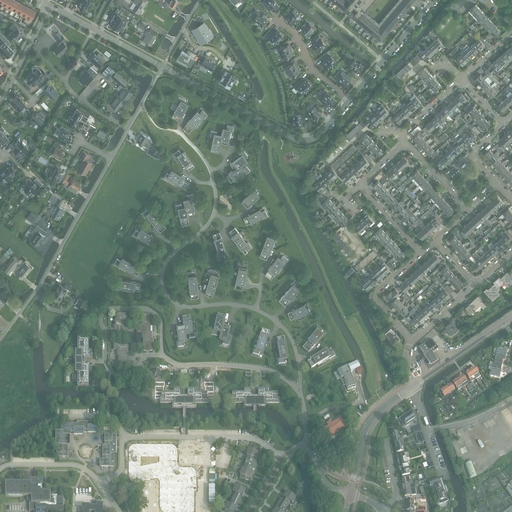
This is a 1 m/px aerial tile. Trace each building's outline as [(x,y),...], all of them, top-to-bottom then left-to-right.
[(12,9),(17,1),(15,0),(10,0),(7,7),(12,9)] [(88,5),(89,5),(90,2),(89,1),(90,1),(88,0),(82,0),(82,2),(81,1),(80,4),(80,5),(79,4),(79,5),(80,5),(79,5),(80,5),(79,6),(81,7),(80,9),(84,11),(88,5)] [(136,5),(132,10),(138,13),(141,9),(142,10),(146,3),(140,0),(134,0),(133,3),(136,5)] [(279,6),(275,1),(274,0),(264,0),(262,2),(269,11),(271,9),(272,10),(274,8),(275,9),(279,6)] [(331,0),(347,13),(354,5),(347,0),(331,0)] [(407,0),(400,0),(379,26),(357,8),(350,16),(380,41),(412,4),(407,0)] [(371,0),(351,0),(363,10),(371,0)] [(17,12),(21,3),(17,1),(12,9),(17,12)] [(21,14),(26,6),(21,3),(17,12),(21,14)] [(450,7),(455,12),(458,10),(452,4),(450,7)] [(475,4),(469,10),(474,15),(480,9),(476,4),(475,4)] [(26,17),(31,8),(26,6),(21,14),(26,17)] [(112,20),(110,24),(112,25),(111,26),(115,28),(121,16),(125,9),(122,7),(120,10),(117,9),(115,13),(115,12),(114,13),(110,19),(112,20)] [(31,20),(36,11),(31,8),(26,17),(31,20)] [(289,9),(285,15),(287,17),(286,18),(288,20),(287,21),(292,25),(296,21),(295,20),(298,15),(300,13),(294,9),(292,11),(289,9)] [(478,19),(484,13),(480,9),(474,15),(478,19)] [(265,25),(267,22),(265,22),(266,19),(265,18),(266,15),(260,12),(256,10),(254,13),(255,14),(251,20),(259,24),(259,26),(264,28),(265,26),(266,25),(265,25)] [(484,13),(478,19),(482,23),(488,18),(484,13)] [(121,16),(115,28),(118,30),(119,29),(121,30),(123,31),(125,28),(127,28),(128,26),(126,25),(128,21),(128,20),(121,16)] [(131,22),(142,29),(145,25),(133,18),(131,22)] [(488,18),(482,23),(486,28),(492,22),(488,18)] [(52,21),(46,28),(48,30),(55,24),(52,21)] [(306,36),(308,37),(312,33),(310,32),(314,28),(309,23),(308,23),(306,21),(301,26),(303,28),(302,30),(304,32),(303,33),(305,35),(306,36)] [(490,32),(496,26),(492,22),(486,28),(490,32)] [(211,37),(203,24),(193,30),(195,33),(196,33),(198,36),(196,37),(199,40),(201,39),(202,42),(211,37)] [(12,31),(8,35),(13,41),(16,38),(17,38),(22,33),(21,31),(24,29),(19,26),(17,27),(12,32),(12,31)] [(497,34),(500,31),(496,26),(490,32),(487,35),(488,37),(491,34),(494,37),(495,36),(497,34)] [(146,35),(142,41),(150,46),(156,36),(147,30),(144,34),(146,35)] [(279,32),(278,33),(276,31),(275,33),(273,30),(267,36),(270,38),(269,39),(275,44),(277,42),(279,41),(278,41),(283,35),(279,32)] [(58,31),(53,36),(57,40),(60,44),(54,50),(59,56),(69,48),(63,42),(66,39),(62,35),(58,31)] [(317,53),(322,50),(321,49),(321,48),(325,45),(321,39),(319,37),(313,41),(315,44),(313,45),(315,47),(313,48),(317,53)] [(0,49),(1,51),(3,54),(4,54),(7,57),(8,56),(9,57),(12,54),(11,53),(13,51),(8,46),(10,43),(5,38),(2,40),(0,42),(0,49)] [(437,38),(436,40),(433,42),(438,48),(443,44),(437,38)] [(479,39),(478,40),(474,43),(480,49),(485,45),(479,39)] [(438,48),(433,42),(429,47),(434,52),(438,48)] [(480,49),(474,43),(470,47),(476,53),(480,49)] [(293,55),(291,48),(289,49),(287,45),(278,49),(282,59),(293,55)] [(463,49),(471,57),(476,53),(470,47),(468,45),(463,49)] [(434,52),(429,47),(424,51),(429,56),(434,52)] [(459,53),(461,55),(467,61),(471,57),(463,49),(459,53)] [(178,59),(182,61),(183,60),(186,63),(187,64),(190,66),(197,54),(190,51),(188,54),(182,51),(179,58),(178,59)] [(422,58),(425,61),(429,56),(424,51),(419,55),(422,58)] [(511,60),(511,58),(506,51),(501,55),(509,63),(511,60)] [(95,54),(89,60),(94,64),(92,66),(96,70),(104,62),(100,58),(102,56),(99,53),(97,55),(95,54)] [(322,59),(324,62),(323,63),(324,65),(323,66),(326,70),(332,65),(332,66),(333,64),(336,62),(331,56),(330,57),(327,54),(322,59)] [(457,59),(462,66),(467,61),(461,55),(457,59)] [(509,63),(501,55),(497,60),(502,65),(503,65),(504,67),(509,63)] [(199,61),(196,65),(200,67),(199,69),(203,71),(205,67),(212,71),(216,64),(211,61),(212,61),(211,61),(209,60),(210,60),(209,60),(205,58),(202,63),(199,61)] [(359,64),(354,60),(349,66),(350,67),(348,69),(354,74),(356,71),(357,73),(359,71),(360,71),(364,67),(360,63),(360,64),(359,63),(359,64)] [(502,65),(497,60),(493,64),(498,69),(502,65)] [(297,65),(295,66),(293,63),(284,68),(290,78),(300,71),(297,65)] [(488,68),(494,74),(498,69),(493,64),(488,68)] [(108,65),(101,74),(108,80),(111,77),(112,78),(116,72),(108,65)] [(43,71),(42,72),(38,68),(37,68),(36,68),(35,67),(34,68),(33,68),(33,69),(32,70),(33,71),(33,72),(34,74),(28,80),(33,84),(34,83),(35,85),(39,81),(39,82),(42,79),(42,78),(46,74),(43,71)] [(82,76),(79,79),(85,83),(91,76),(94,78),(97,73),(90,67),(88,70),(87,70),(86,70),(84,72),(83,72),(81,75),(82,76)] [(425,67),(418,73),(422,78),(429,72),(425,67)] [(229,71),(225,69),(219,79),(220,80),(222,81),(221,82),(225,84),(224,85),(229,88),(235,78),(230,75),(231,73),(228,71),(229,71)] [(483,77),(481,75),(475,80),(479,84),(491,74),(487,69),(484,71),(486,74),(483,77)] [(347,75),(342,71),(338,76),(339,77),(337,81),(339,83),(340,84),(341,84),(346,88),(349,85),(348,84),(350,82),(348,81),(351,78),(347,75)] [(116,72),(112,78),(123,88),(128,82),(116,72)] [(422,78),(420,80),(424,84),(426,82),(433,76),(429,72),(422,78)] [(491,74),(479,84),(484,89),(495,78),(491,74)] [(430,87),(437,81),(433,76),(426,82),(430,87)] [(495,78),(493,80),(495,82),(491,86),(489,84),(484,89),(488,93),(495,86),(497,84),(499,82),(495,78)] [(294,87),(291,89),(295,93),(297,91),(298,92),(300,90),(303,93),(305,91),(307,90),(306,90),(311,85),(308,81),(307,82),(305,80),(304,82),(301,79),(293,87),(294,87)] [(432,93),(441,85),(437,81),(430,87),(428,89),(432,93)] [(43,90),(53,100),(59,94),(54,89),(54,88),(52,86),(52,87),(49,84),(43,90)] [(492,98),(500,91),(495,86),(488,93),(492,98)] [(110,105),(118,110),(126,99),(127,100),(132,92),(125,87),(122,91),(121,89),(120,91),(121,92),(119,96),(117,95),(110,105)] [(336,100),(331,96),(331,95),(330,94),(329,94),(327,92),(324,95),(323,94),(318,99),(326,106),(329,104),(330,105),(331,103),(332,104),(336,100)] [(461,93),(456,97),(461,102),(465,99),(467,101),(470,98),(471,97),(469,95),(468,96),(465,93),(463,95),(461,93)] [(15,95),(12,97),(13,98),(13,99),(11,101),(10,102),(15,107),(14,108),(17,111),(18,110),(25,104),(25,103),(25,104),(21,100),(22,99),(22,100),(22,99),(19,96),(18,97),(17,95),(16,96),(15,95)] [(187,104),(183,101),(184,100),(178,97),(176,102),(179,104),(172,117),(179,120),(187,104)] [(422,103),(416,97),(411,101),(417,107),(422,103)] [(461,102),(456,97),(452,101),(457,107),(461,102)] [(503,101),(508,107),(511,103),(511,101),(508,97),(503,101)] [(417,107),(411,101),(407,105),(413,111),(417,107)] [(457,107),(452,101),(447,105),(452,111),(457,107)] [(499,106),(504,111),(508,107),(503,101),(499,106)] [(311,104),(306,108),(308,111),(312,116),(311,117),(314,121),(316,120),(317,119),(319,117),(318,116),(320,114),(319,113),(322,111),(317,105),(315,107),(314,106),(313,106),(311,104)] [(381,108),(379,110),(378,110),(384,116),(385,116),(387,114),(389,112),(383,105),(380,107),(381,108)] [(413,111),(407,105),(402,109),(408,115),(413,111)] [(452,111),(447,105),(443,109),(448,115),(452,111)] [(467,112),(471,116),(477,111),(475,108),(476,108),(474,106),(473,106),(467,112)] [(71,116),(68,121),(75,125),(76,122),(77,122),(78,120),(84,123),(81,128),(86,131),(90,124),(86,122),(90,115),(77,108),(72,116),(71,116)] [(408,115),(402,109),(398,113),(404,119),(408,115)] [(448,115),(443,109),(439,113),(443,119),(444,118),(446,121),(448,119),(446,117),(448,115)] [(374,115),(374,114),(379,120),(380,120),(383,118),(382,118),(384,116),(378,110),(376,111),(377,112),(374,115)] [(31,117),(32,118),(29,121),(34,126),(37,123),(39,125),(44,120),(43,119),(45,116),(40,111),(38,114),(37,113),(34,115),(31,117)] [(189,133),(201,118),(203,119),(207,114),(202,111),(200,113),(197,111),(183,128),(189,133)] [(471,116),(475,121),(481,115),(481,114),(479,112),(479,113),(477,111),(471,116)] [(393,117),(399,123),(404,119),(398,113),(393,117)] [(443,119),(439,113),(434,117),(439,123),(443,119)] [(301,124),(301,122),(305,122),(304,115),(301,115),(300,114),(293,114),(294,120),(293,121),(292,121),(293,126),(299,126),(299,124),(301,124)] [(372,116),(370,119),(375,124),(376,124),(378,122),(379,120),(374,114),(372,116)] [(475,121),(479,125),(485,119),(483,117),(484,117),(482,115),(481,115),(475,121)] [(375,124),(370,119),(368,116),(366,118),(367,120),(365,122),(371,128),(372,128),(374,126),(373,126),(375,124)] [(439,123),(434,117),(430,121),(435,127),(439,123)] [(485,119),(479,125),(483,130),(490,124),(489,123),(488,121),(487,121),(485,119)] [(425,126),(430,131),(435,127),(430,121),(425,126)] [(227,129),(223,128),(221,135),(222,135),(220,143),(227,145),(230,132),(232,132),(233,127),(227,125),(227,129)] [(71,138),(70,137),(71,135),(68,134),(68,133),(66,132),(68,129),(61,126),(59,129),(62,131),(59,136),(59,137),(62,139),(62,138),(69,142),(71,138)] [(0,141),(2,143),(2,144),(3,143),(5,141),(7,144),(12,139),(9,136),(8,138),(2,132),(4,130),(2,127),(0,128),(0,141)] [(418,133),(412,137),(416,142),(422,137),(426,133),(428,131),(425,127),(422,129),(424,131),(420,135),(418,133)] [(472,140),(476,136),(472,130),(467,135),(472,140)] [(217,132),(211,131),(210,137),(214,138),(211,151),(218,153),(220,143),(222,135),(221,135),(217,134),(217,132)] [(361,141),(364,143),(363,144),(364,143),(369,138),(369,137),(367,135),(365,133),(359,139),(360,141),(361,141)] [(442,142),(448,137),(445,133),(439,138),(442,142)] [(465,133),(463,135),(465,136),(463,139),(462,139),(467,144),(472,140),(467,135),(465,133)] [(142,134),(137,141),(140,143),(139,145),(142,147),(143,145),(147,147),(149,145),(151,146),(152,144),(146,140),(148,138),(142,134)] [(504,136),(502,138),(508,144),(511,140),(511,139),(507,134),(506,134),(504,136)] [(426,141),(422,137),(416,142),(420,146),(426,141)] [(457,141),(458,143),(463,148),(467,144),(462,139),(463,139),(461,137),(457,141)] [(368,148),(367,148),(374,142),(373,142),(371,139),(371,140),(369,138),(364,143),(363,144),(365,146),(365,145),(368,148)] [(508,144),(502,138),(500,140),(500,139),(498,141),(498,142),(503,148),(508,144)] [(22,142),(21,143),(19,140),(14,145),(16,147),(14,149),(18,154),(21,152),(22,153),(27,149),(25,147),(26,146),(22,142)] [(424,151),(430,146),(426,141),(420,146),(424,151)] [(60,160),(63,155),(64,153),(62,152),(62,151),(60,150),(62,146),(55,142),(53,145),(56,147),(52,154),(56,156),(56,157),(60,160)] [(375,144),(374,142),(367,148),(369,150),(370,150),(372,152),(368,156),(366,153),(364,155),(366,157),(378,147),(377,146),(378,146),(375,144)] [(454,147),(459,152),(463,148),(458,143),(454,147)] [(449,151),(454,156),(459,152),(454,147),(452,145),(450,147),(451,149),(449,151)] [(429,155),(434,150),(430,146),(424,151),(429,155)] [(380,148),(379,148),(378,147),(366,157),(370,162),(373,160),(370,157),(374,154),(376,157),(382,151),(381,151),(382,150),(380,148)] [(445,151),(447,153),(445,155),(450,160),(454,156),(449,151),(447,148),(445,151)] [(174,154),(177,158),(179,157),(188,171),(194,166),(184,151),(181,153),(178,150),(174,154)] [(490,150),(484,154),(489,159),(494,154),(490,150)] [(85,175),(92,163),(87,160),(90,155),(83,151),(80,156),(84,159),(77,170),(85,175)] [(248,156),(244,151),(239,155),(240,156),(230,164),(234,170),(241,165),(247,161),(244,158),(248,156)] [(493,163),(498,158),(494,154),(489,159),(493,163)] [(439,157),(445,164),(450,160),(445,155),(440,159),(439,157)] [(363,156),(361,158),(362,159),(359,161),(365,167),(365,166),(365,167),(368,165),(367,164),(369,162),(363,156)] [(409,162),(404,156),(400,161),(404,166),(409,162)] [(439,157),(434,161),(441,168),(445,164),(439,157)] [(497,168),(502,163),(498,158),(493,163),(497,168)] [(357,162),(357,163),(355,165),(360,171),(360,170),(361,171),(363,169),(363,168),(365,167),(359,161),(359,160),(357,162)] [(400,170),(404,166),(400,161),(395,165),(400,170)] [(501,172),(506,167),(502,163),(497,168),(501,172)] [(352,166),(353,167),(351,169),(356,175),(359,173),(358,172),(360,171),(355,165),(354,164),(352,166)] [(61,169),(59,168),(60,167),(56,165),(53,171),(52,171),(50,174),(51,174),(49,177),(55,180),(55,181),(58,183),(62,176),(59,174),(60,172),(61,169)] [(246,166),(243,168),(241,165),(234,170),(226,176),(230,182),(244,172),(245,174),(249,170),(246,166)] [(395,165),(391,169),(396,174),(400,170),(395,165)] [(4,170),(2,172),(2,173),(0,174),(0,180),(2,182),(2,181),(3,182),(6,178),(8,181),(12,177),(10,174),(15,170),(12,166),(9,169),(8,167),(4,171),(4,170)] [(505,176),(510,172),(506,167),(501,172),(505,176)] [(328,173),(327,172),(333,179),(333,178),(336,176),(335,176),(337,174),(332,168),(329,170),(330,171),(328,173)] [(348,170),(349,171),(346,173),(351,179),(352,179),(354,177),(356,175),(351,169),(350,169),(350,168),(348,170)] [(391,169),(386,173),(391,178),(396,174),(391,169)] [(171,178),(186,189),(190,182),(172,170),(169,174),(167,173),(164,178),(169,181),(171,178)] [(421,175),(417,170),(412,175),(416,180),(421,175)] [(331,181),(331,180),(333,179),(327,172),(325,174),(326,175),(323,177),(320,174),(328,183),(329,182),(329,183),(331,181)] [(347,183),(350,181),(349,181),(351,179),(346,173),(345,172),(343,174),(344,175),(342,177),(347,183)] [(318,176),(316,173),(313,175),(324,187),(324,186),(325,187),(327,185),(327,184),(328,183),(320,174),(318,176)] [(70,175),(67,174),(62,183),(67,185),(69,182),(67,180),(70,175)] [(376,190),(382,185),(387,180),(389,178),(385,174),(383,176),(385,178),(380,183),(378,180),(372,185),(376,190)] [(322,189),(322,188),(324,187),(313,175),(311,177),(313,179),(316,182),(313,184),(319,191),(320,190),(320,191),(322,189)] [(425,179),(421,175),(416,180),(420,184),(425,179)] [(26,181),(24,183),(27,185),(24,188),(28,193),(31,190),(34,193),(42,184),(37,179),(33,183),(29,178),(28,179),(28,178),(25,180),(26,181)] [(80,184),(80,183),(71,178),(69,182),(71,183),(70,185),(70,184),(67,189),(75,193),(77,189),(79,186),(80,185),(80,184)] [(429,184),(425,179),(420,184),(424,188),(429,184)] [(424,188),(428,193),(433,188),(429,184),(424,188)] [(386,189),(382,185),(376,190),(380,194),(386,189)] [(248,190),(251,193),(242,202),(247,207),(259,196),(255,192),(257,191),(252,186),(248,190)] [(437,193),(433,188),(428,193),(432,197),(437,193)] [(384,198),(390,193),(386,189),(380,194),(384,198)] [(388,203),(394,198),(390,193),(384,198),(388,203)] [(441,197),(437,193),(432,197),(436,202),(441,197)] [(187,199),(184,200),(185,207),(187,215),(194,213),(192,201),(194,200),(192,194),(186,196),(187,199)] [(54,195),(50,202),(57,206),(53,212),(53,213),(51,216),(59,220),(65,210),(60,207),(63,201),(54,195)] [(326,199),(322,195),(318,200),(316,202),(324,210),(325,209),(332,203),(331,202),(332,202),(330,200),(329,200),(328,198),(326,199)] [(445,201),(441,197),(436,202),(440,206),(445,201)] [(497,197),(492,201),(497,206),(499,208),(503,204),(502,202),(497,197)] [(393,207),(398,202),(394,198),(388,203),(393,207)] [(401,200),(398,202),(393,207),(397,212),(402,207),(405,205),(401,200)] [(449,206),(445,201),(440,206),(444,211),(449,206)] [(497,206),(492,201),(488,205),(493,210),(497,206)] [(334,204),(333,204),(332,203),(325,209),(327,211),(328,210),(330,212),(329,213),(336,207),(335,207),(336,206),(334,204)] [(185,207),(182,208),(181,204),(176,205),(177,211),(179,211),(182,226),(189,224),(187,215),(185,207)] [(493,210),(488,205),(484,209),(488,214),(493,210)] [(448,215),(453,210),(449,206),(444,211),(448,215)] [(338,209),(337,209),(336,207),(329,213),(331,215),(332,214),(334,217),(340,212),(340,211),(338,209)] [(402,207),(397,212),(401,216),(409,208),(407,207),(405,209),(402,207)] [(413,213),(409,208),(401,216),(405,221),(410,215),(411,216),(413,213)] [(147,216),(160,232),(166,227),(152,210),(149,212),(147,209),(142,213),(146,218),(147,216)] [(261,213),(260,209),(243,218),(247,225),(261,217),(262,219),(268,216),(265,211),(261,213)] [(488,214),(484,209),(479,213),(484,218),(488,214)] [(511,213),(511,212),(508,209),(503,213),(507,218),(511,213)] [(31,212),(26,219),(36,226),(34,229),(30,233),(33,235),(29,239),(29,240),(38,246),(46,236),(44,235),(46,232),(37,224),(37,225),(34,222),(38,217),(31,212)] [(336,223),(337,222),(344,216),(344,215),(342,213),(341,213),(340,212),(334,217),(332,219),(336,223)] [(484,218),(479,213),(475,217),(480,222),(484,218)] [(367,215),(364,217),(365,217),(363,219),(369,225),(371,223),(370,223),(373,220),(368,215),(367,215)] [(405,221),(409,225),(415,220),(411,216),(410,215),(405,221)] [(348,220),(346,217),(346,218),(344,216),(337,222),(342,226),(348,220)] [(435,227),(440,223),(435,217),(430,222),(435,227)] [(480,222),(475,217),(470,221),(475,226),(480,222)] [(362,219),(360,221),(359,223),(365,229),(367,228),(366,227),(368,225),(369,225),(363,219),(362,219)] [(475,226),(470,221),(466,225),(471,230),(475,226)] [(431,231),(435,227),(430,222),(426,226),(431,231)] [(361,235),(366,230),(365,229),(359,223),(358,223),(356,225),(354,227),(360,234),(361,235)] [(461,229),(466,235),(471,230),(466,225),(461,229)] [(426,226),(422,230),(426,235),(431,231),(426,226)] [(242,250),(244,248),(247,251),(251,247),(248,242),(246,244),(235,227),(228,232),(242,250)] [(376,239),(377,240),(378,239),(379,238),(384,233),(385,232),(382,230),(380,228),(373,235),(373,236),(376,239)] [(139,236),(153,245),(157,239),(141,229),(139,232),(136,230),(133,235),(138,238),(139,236)] [(417,234),(422,239),(426,235),(422,230),(417,234)] [(502,231),(499,233),(503,237),(507,242),(511,238),(505,231),(503,232),(502,231)] [(220,232),(212,234),(219,253),(217,254),(219,260),(224,258),(223,254),(227,253),(220,232)] [(378,239),(380,241),(380,240),(383,242),(388,237),(388,236),(386,234),(386,235),(384,233),(379,238),(378,239)] [(278,236),(272,234),(271,237),(267,236),(259,257),(266,259),(274,241),(276,241),(278,236)] [(454,236),(449,240),(453,245),(458,240),(454,236)] [(390,239),(388,237),(383,242),(382,243),(384,245),(384,244),(386,247),(384,248),(385,249),(387,247),(392,242),(392,241),(393,241),(390,239)] [(507,242),(503,237),(498,241),(503,246),(507,242)] [(462,245),(458,240),(453,245),(457,250),(462,245)] [(503,246),(498,241),(494,245),(499,250),(503,246)] [(385,249),(389,253),(390,252),(397,246),(396,246),(397,245),(394,243),(392,242),(387,247),(385,249)] [(466,249),(462,245),(457,250),(461,254),(466,249)] [(499,250),(494,245),(489,249),(494,254),(499,250)] [(393,253),(395,256),(400,250),(401,250),(398,247),(398,248),(397,246),(390,252),(392,254),(393,253)] [(461,254),(465,259),(470,254),(466,249),(461,254)] [(494,254),(489,249),(485,253),(490,258),(494,254)] [(395,256),(394,256),(392,258),(397,262),(399,260),(405,255),(404,254),(405,254),(402,252),(400,250),(395,256)] [(440,259),(435,253),(430,258),(435,263),(440,259)] [(480,257),(485,263),(490,258),(485,253),(480,257)] [(271,279),(283,263),(284,264),(288,259),(283,256),(281,259),(278,257),(265,275),(271,279)] [(485,263),(480,257),(476,261),(481,267),(485,263)] [(120,265),(134,273),(137,275),(141,269),(122,258),(120,261),(117,259),(114,264),(119,267),(120,265)] [(430,258),(426,262),(431,267),(435,263),(430,258)] [(473,258),(471,260),(474,263),(471,265),(476,271),(481,267),(476,261),(473,258)] [(4,271),(8,274),(18,263),(14,259),(4,271)] [(242,290),(247,268),(243,267),(244,263),(238,262),(237,268),(239,268),(235,288),(242,290)] [(382,265),(380,267),(379,267),(385,273),(386,273),(388,271),(388,270),(390,269),(384,262),(381,264),(382,265)] [(426,262),(421,266),(426,271),(431,267),(426,262)] [(21,279),(24,276),(25,277),(31,268),(26,264),(18,272),(16,274),(21,279)] [(422,275),(426,271),(421,266),(417,270),(422,275)] [(446,266),(440,270),(444,275),(450,270),(446,266)] [(375,271),(375,270),(375,271),(381,277),(384,275),(383,275),(385,273),(379,267),(377,268),(378,269),(375,271)] [(209,275),(211,276),(205,295),(212,297),(218,276),(215,275),(216,271),(210,269),(209,275)] [(417,279),(422,275),(417,270),(413,274),(417,279)] [(448,279),(454,274),(450,270),(444,275),(448,279)] [(371,275),(370,275),(376,281),(377,281),(379,279),(381,277),(375,271),(373,272),(373,273),(371,275)] [(198,297),(196,275),(192,276),(192,272),(186,273),(187,278),(189,278),(191,298),(198,297)] [(511,277),(507,272),(501,278),(499,276),(496,279),(501,285),(504,282),(508,286),(511,282),(511,277)] [(417,279),(413,274),(408,278),(413,283),(417,279)] [(452,284),(458,279),(454,274),(448,279),(452,284)] [(368,276),(369,277),(367,279),(372,285),(375,283),(374,283),(376,281),(370,275),(368,276)] [(408,287),(413,283),(408,278),(404,282),(408,287)] [(370,287),(372,285),(367,279),(366,279),(364,280),(365,281),(360,285),(363,288),(365,286),(367,289),(368,289),(370,287)] [(457,289),(462,284),(458,279),(452,284),(457,289)] [(499,287),(500,286),(501,285),(496,279),(494,282),(495,283),(488,290),(487,289),(484,291),(493,300),(500,294),(498,291),(500,288),(499,287)] [(120,287),(140,291),(141,283),(119,280),(118,283),(115,282),(114,288),(119,289),(120,287)] [(299,289),(297,287),(299,284),(295,280),(291,284),(292,286),(279,301),(285,306),(299,289)] [(404,282),(399,286),(404,291),(406,293),(410,289),(408,287),(404,282)] [(71,286),(66,283),(64,286),(64,287),(59,284),(52,295),(60,300),(67,289),(66,288),(67,288),(69,289),(71,286)] [(440,288),(442,291),(440,294),(445,299),(450,295),(442,286),(440,288)] [(397,291),(395,289),(392,292),(391,291),(386,296),(390,301),(398,293),(397,291)] [(399,294),(398,293),(390,301),(394,306),(400,301),(396,297),(399,294)] [(435,296),(436,297),(436,298),(441,303),(445,299),(440,294),(438,295),(437,294),(436,294),(435,295),(435,296)] [(483,301),(478,296),(465,307),(472,314),(481,306),(483,309),(487,306),(483,301)] [(84,299),(80,297),(75,304),(80,308),(83,302),(84,299)] [(441,303),(436,298),(431,302),(436,307),(441,303)] [(404,306),(400,301),(394,306),(399,310),(404,306)] [(436,307),(431,302),(427,306),(432,311),(436,307)] [(308,308),(307,309),(304,304),(287,312),(291,319),(304,313),(306,316),(311,314),(308,308)] [(399,310),(403,315),(408,311),(404,306),(399,310)] [(432,311),(427,306),(422,310),(427,315),(432,311)] [(427,315),(422,310),(418,314),(423,319),(427,315)] [(410,314),(408,312),(404,316),(407,318),(406,319),(412,325),(411,326),(413,327),(414,327),(418,323),(413,318),(411,315),(410,314)] [(114,331),(111,331),(111,338),(114,338),(125,338),(125,331),(124,331),(124,326),(125,326),(125,320),(126,320),(126,313),(116,313),(116,319),(115,319),(115,325),(114,325),(114,331)] [(141,318),(141,325),(137,325),(137,330),(136,330),(136,334),(139,334),(139,333),(142,333),(151,333),(151,318),(151,314),(147,314),(147,315),(144,315),(144,314),(141,314),(141,318)] [(418,314),(413,318),(418,323),(423,319),(418,314)] [(218,315),(215,330),(213,329),(211,335),(217,337),(218,333),(221,334),(223,326),(225,316),(218,315)] [(190,316),(182,317),(184,328),(185,336),(189,335),(189,339),(195,338),(194,332),(192,332),(190,316)] [(444,330),(450,336),(458,329),(455,326),(458,323),(454,318),(449,322),(449,323),(445,326),(446,328),(444,330)] [(230,327),(223,326),(221,334),(220,341),(223,341),(222,345),(228,346),(229,340),(227,340),(230,327)] [(314,332),(316,333),(302,348),(308,353),(323,337),(320,334),(323,331),(318,327),(314,332)] [(184,328),(177,329),(179,342),(177,342),(178,348),(184,347),(183,343),(187,343),(185,336),(184,328)] [(262,330),(257,349),(255,348),(253,354),(259,356),(260,352),(263,353),(270,332),(262,330)] [(394,348),(400,342),(391,332),(388,330),(382,335),(394,348)] [(153,338),(152,338),(152,333),(151,333),(142,333),(142,339),(143,339),(143,347),(143,351),(146,351),(149,351),(153,351),(153,347),(153,338)] [(279,364),(285,364),(284,360),(288,359),(284,337),(277,338),(280,358),(278,359),(279,364)] [(82,338),(78,338),(78,351),(74,351),(74,359),(81,359),(85,359),(92,359),(92,351),(89,351),(89,340),(82,340),(82,338)] [(419,349),(419,350),(423,356),(425,358),(438,349),(437,347),(436,345),(432,339),(420,348),(419,349)] [(114,344),(114,350),(117,350),(117,356),(118,356),(118,362),(115,362),(115,368),(118,368),(129,368),(129,362),(128,362),(128,356),(127,356),(127,350),(128,350),(128,344),(117,344),(114,344)] [(507,350),(497,348),(495,361),(502,363),(503,360),(505,361),(507,350)] [(332,351),(328,353),(327,350),(307,362),(311,368),(329,358),(330,360),(335,357),(332,351)] [(438,362),(431,351),(429,353),(424,356),(431,367),(438,362)] [(357,361),(347,367),(350,372),(356,369),(360,367),(357,361)] [(490,376),(499,378),(502,363),(495,361),(494,364),(492,364),(490,376)] [(89,373),(92,373),(92,365),(85,365),(81,365),(74,365),(74,373),(77,373),(77,387),(82,387),(82,385),(89,385),(89,373)] [(334,373),(333,374),(337,380),(340,379),(340,380),(341,379),(343,378),(348,390),(354,388),(355,387),(350,372),(347,367),(336,372),(334,373)] [(478,373),(479,373),(474,367),(470,370),(474,376),(476,375),(478,378),(480,376),(478,373)] [(472,378),(474,377),(474,376),(470,370),(465,374),(469,380),(469,379),(471,382),(474,381),(472,378)] [(467,382),(462,375),(457,379),(462,386),(467,382)] [(457,379),(452,383),(456,389),(457,389),(462,386),(457,379)] [(450,384),(445,387),(449,394),(452,392),(455,390),(450,384)] [(439,391),(444,398),(449,394),(445,387),(439,391)] [(187,396),(185,396),(181,396),(181,389),(173,389),(173,392),(161,392),(161,398),(160,398),(160,403),(173,403),(173,407),(195,407),(195,403),(209,403),(209,398),(207,398),(207,392),(195,392),(195,389),(187,389),(187,396)] [(258,396),(256,396),(252,396),(252,389),(244,389),(244,392),(232,392),(232,398),(230,398),(230,403),(244,403),(244,407),(266,407),(266,403),(279,403),(279,398),(278,398),(278,392),(266,392),(266,389),(258,389),(258,396)] [(400,419),(404,425),(405,426),(417,418),(412,411),(400,419)] [(328,426),(322,430),(328,439),(346,426),(340,418),(332,423),(330,421),(326,423),(328,426)] [(77,424),(61,424),(61,431),(56,431),(56,445),(57,445),(57,453),(59,453),(59,457),(68,457),(68,445),(70,445),(70,435),(84,435),(84,433),(98,433),(98,426),(91,426),(91,422),(77,422),(77,424)] [(419,426),(412,428),(414,434),(421,431),(421,430),(419,426)] [(116,453),(116,447),(116,435),(112,435),(112,432),(105,432),(105,446),(103,446),(103,460),(100,460),(100,467),(110,467),(110,466),(114,466),(114,453),(116,453)] [(403,444),(402,440),(398,440),(397,432),(392,433),(396,453),(404,451),(402,444),(403,444)] [(246,456),(248,457),(246,463),(255,466),(257,461),(256,461),(256,459),(258,452),(259,449),(250,446),(249,450),(248,449),(246,456)] [(128,454),(128,455),(128,456),(128,472),(128,475),(128,476),(129,477),(129,478),(129,479),(130,479),(130,480),(131,480),(131,481),(132,481),(133,482),(134,482),(135,482),(136,482),(141,481),(152,479),(154,478),(155,478),(156,478),(157,478),(157,479),(158,479),(158,480),(159,480),(159,481),(159,482),(159,484),(159,485),(159,490),(157,507),(157,508),(157,509),(157,510),(157,511),(195,511),(197,511),(197,510),(197,509),(197,484),(197,477),(197,474),(197,473),(197,472),(196,472),(196,471),(196,470),(195,470),(195,469),(194,469),(194,468),(193,468),(192,468),(192,467),(191,467),(190,467),(181,467),(180,467),(179,467),(179,466),(178,466),(178,465),(177,464),(177,463),(177,455),(177,454),(177,453),(177,452),(176,452),(176,451),(176,450),(175,450),(175,449),(174,449),(173,449),(173,448),(172,448),(171,448),(156,448),(146,448),(142,448),(139,448),(137,448),(135,448),(134,448),(133,448),(132,448),(132,449),(131,449),(131,450),(130,450),(130,451),(129,451),(129,452),(129,453),(128,454)] [(404,453),(397,454),(397,455),(397,457),(400,467),(399,467),(399,469),(408,467),(406,458),(405,458),(404,455),(404,453)] [(431,460),(426,462),(428,469),(434,467),(431,460)] [(477,476),(471,462),(464,465),(470,479),(477,476)] [(252,471),(253,470),(254,470),(255,466),(246,463),(244,469),(242,468),(240,475),(241,475),(240,479),(248,481),(250,478),(252,471)] [(408,467),(399,469),(400,471),(401,471),(402,477),(410,475),(408,467)] [(42,478),(23,478),(23,482),(5,482),(5,496),(27,496),(27,501),(29,501),(29,511),(34,511),(47,511),(63,511),(63,497),(50,497),(50,491),(42,491),(42,478)] [(439,478),(429,482),(430,487),(441,483),(439,478)] [(407,484),(402,484),(404,492),(408,491),(408,490),(410,490),(409,489),(410,489),(411,489),(415,488),(414,484),(413,484),(410,485),(408,485),(408,484),(407,485),(407,484)] [(444,491),(441,484),(433,487),(439,501),(447,498),(444,491)] [(235,496),(234,496),(233,499),(241,503),(243,499),(242,498),(245,490),(245,489),(237,485),(237,486),(236,486),(233,492),(236,494),(235,496)] [(408,491),(404,492),(404,497),(412,496),(416,495),(415,488),(411,489),(410,489),(409,489),(410,490),(408,490),(408,491)] [(282,499),(281,499),(279,502),(286,507),(288,504),(289,502),(292,504),(296,498),(295,497),(296,496),(288,491),(288,492),(287,492),(282,499)] [(234,511),(238,506),(239,507),(241,503),(233,499),(231,502),(232,503),(231,505),(227,504),(224,510),(225,510),(224,511),(226,511),(234,511)] [(414,500),(405,500),(406,511),(414,510),(414,500)] [(282,511),(284,510),(286,507),(279,502),(276,506),(277,507),(273,511),(282,511)]
